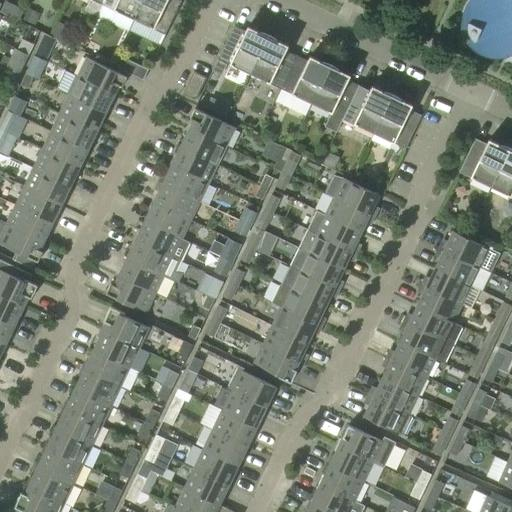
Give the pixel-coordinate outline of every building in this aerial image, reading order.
[(89,0),(85,10),(97,15),(102,5),(104,0),(89,0)] [(104,0),(102,5),(133,20),(142,0),(104,0)] [(142,0),(133,20),(165,35),(178,7),(167,1),(167,0),(142,0)] [(462,18),(461,29),(465,40),(473,48),(477,51),(482,54),(487,56),(492,57),(497,57),(504,56),(506,62),(508,61),(511,62),(511,0),(470,0),(469,2),(466,6),(464,11),(462,18)] [(28,9),(22,19),(33,25),(38,14),(28,9)] [(218,60),(217,62),(224,66),(225,63),(249,74),(268,36),(247,26),(243,36),(231,31),(218,59),(218,60)] [(45,34),(39,44),(47,48),(52,37),(45,34)] [(268,36),(249,74),(280,89),(294,61),(283,56),(288,46),(268,36)] [(25,41),(20,52),(28,55),(33,44),(25,41)] [(15,49),(6,68),(18,74),(28,55),(20,52),(15,49)] [(25,74),(32,78),(37,80),(46,62),(34,56),(25,74)] [(294,61),(280,89),(311,104),(330,66),(309,56),(305,66),(294,61)] [(86,57),(77,76),(114,94),(118,85),(122,87),(127,77),(86,57)] [(123,57),(117,68),(142,80),(148,70),(123,57)] [(330,66),(311,104),(331,114),(325,128),(336,133),(342,119),(356,91),(345,86),(350,76),(330,66)] [(193,72),(182,94),(195,100),(206,78),(193,72)] [(25,74),(20,85),(27,89),(32,78),(25,74)] [(77,76),(68,95),(105,113),(114,94),(77,76)] [(7,80),(2,91),(9,94),(14,83),(7,80)] [(356,91),(342,119),(373,134),(392,96),(371,86),(367,96),(356,91)] [(2,91),(0,94),(0,103),(4,105),(9,94),(2,91)] [(68,95),(59,113),(96,131),(105,113),(68,95)] [(392,96),(373,134),(405,149),(418,121),(407,115),(412,105),(392,96)] [(14,97),(8,111),(15,115),(18,116),(25,102),(14,97)] [(231,108),(224,104),(219,115),(226,119),(231,108)] [(193,120),(188,129),(226,147),(235,128),(194,108),(189,119),(193,120)] [(8,111),(2,122),(10,126),(15,115),(8,111)] [(59,113),(50,132),(88,149),(96,131),(59,113)] [(188,129),(180,147),(217,165),(226,147),(188,129)] [(50,132),(42,150),(79,168),(88,149),(50,132)] [(472,144),(459,172),(490,188),(508,149),(488,140),(483,150),(472,144)] [(279,145),(273,156),(281,160),(287,149),(279,145)] [(180,147),(171,166),(208,184),(217,165),(180,147)] [(511,151),(508,149),(490,188),(511,197),(511,151)] [(42,150),(33,168),(70,186),(79,168),(42,150)] [(289,158),(282,172),(290,176),(297,162),(289,158)] [(171,166),(162,184),(199,202),(208,184),(171,166)] [(33,168),(24,187),(61,205),(70,186),(33,168)] [(282,172),(275,186),(283,190),(290,176),(282,172)] [(264,174),(259,185),(267,189),(272,178),(264,174)] [(325,193),(333,197),(369,214),(378,195),(342,178),(333,175),(325,193)] [(162,184),(153,203),(190,220),(199,202),(162,184)] [(259,185),(254,196),(262,200),(267,189),(259,185)] [(24,187),(15,205),(52,223),(61,205),(24,187)] [(271,195),(264,209),(272,213),(279,199),(271,195)] [(333,197),(324,215),(360,233),(369,214),(333,197)] [(153,203),(144,221),(181,239),(190,220),(153,203)] [(15,205),(6,223),(43,241),(52,223),(15,205)] [(264,209),(257,223),(266,227),(272,213),(264,209)] [(247,211),(241,222),(250,226),(255,215),(247,211)] [(316,211),(307,230),(352,251),(360,233),(324,215),(316,211)] [(144,221),(135,239),(181,261),(189,243),(181,239),(144,221)] [(241,222),(236,233),(244,237),(250,226),(241,222)] [(6,223),(0,236),(0,243),(16,251),(12,259),(30,268),(34,260),(38,262),(42,252),(39,250),(43,241),(6,223)] [(307,230),(298,248),(343,269),(352,251),(307,230)] [(253,231),(246,245),(255,249),(261,235),(253,231)] [(452,231),(443,250),(479,267),(488,248),(452,231)] [(135,239),(127,258),(164,275),(178,283),(182,275),(175,272),(181,261),(135,239)] [(246,245),(240,259),(248,263),(255,249),(246,245)] [(229,248),(224,259),(232,263),(237,252),(229,248)] [(298,248),(290,266),(334,288),(343,269),(298,248)] [(443,250),(434,268),(470,286),(479,267),(443,250)] [(221,257),(216,268),(227,273),(232,263),(224,259),(221,257)] [(127,258),(118,276),(155,294),(164,275),(127,258)] [(0,260),(0,294),(23,306),(28,297),(31,299),(37,285),(30,282),(33,276),(0,260)] [(290,266),(281,285),(325,306),(334,288),(290,266)] [(236,268),(229,282),(237,286),(244,272),(236,268)] [(434,268),(425,287),(462,304),(470,286),(434,268)] [(214,299),(223,281),(205,272),(196,291),(206,296),(214,299)] [(110,283),(105,294),(146,313),(155,294),(118,276),(113,285),(110,283)] [(229,282),(222,296),(230,300),(237,286),(229,282)] [(272,303),(280,307),(316,325),(325,306),(281,285),(272,303)] [(425,287),(417,305),(453,322),(462,304),(425,287)] [(0,294),(0,318),(14,325),(23,306),(0,294)] [(206,296),(201,306),(209,310),(214,299),(206,296)] [(218,305),(211,319),(219,323),(226,309),(218,305)] [(417,305),(408,323),(453,345),(462,327),(453,322),(417,305)] [(501,306),(494,320),(502,324),(509,310),(501,306)] [(106,323),(103,331),(139,348),(148,328),(124,316),(125,314),(110,307),(103,321),(106,323)] [(280,307),(271,326),(307,343),(316,325),(280,307)] [(0,318),(0,342),(5,345),(14,325),(0,318)] [(211,319),(204,333),(213,337),(219,323),(211,319)] [(494,320),(488,334),(496,338),(502,324),(494,320)] [(399,342),(435,359),(444,363),(453,345),(408,323),(399,342)] [(192,325),(187,336),(195,340),(200,329),(192,325)] [(271,326),(263,344),(299,361),(307,343),(271,326)] [(511,331),(507,329),(500,342),(509,346),(511,338),(511,331)] [(103,331),(93,350),(129,367),(139,348),(103,331)] [(183,341),(177,355),(186,359),(192,345),(183,341)] [(399,342),(390,360),(426,377),(435,359),(399,342)] [(483,343),(477,357),(485,361),(492,347),(483,343)] [(263,344),(253,363),(279,375),(278,377),(290,383),(296,371),(295,370),(299,361),(263,344)] [(93,350),(84,369),(120,387),(129,367),(93,350)] [(496,352),(489,366),(497,369),(504,356),(496,352)] [(193,357),(187,370),(196,374),(202,362),(193,357)] [(477,357),(470,371),(478,375),(485,361),(477,357)] [(390,360),(381,379),(417,396),(426,377),(390,360)] [(489,366),(483,379),(491,383),(497,369),(489,366)] [(84,369),(75,389),(111,406),(120,387),(84,369)] [(169,370),(163,383),(172,388),(178,374),(169,370)] [(187,370),(181,382),(190,387),(196,374),(187,370)] [(232,389),(231,391),(265,407),(275,387),(241,370),(232,389)] [(381,379),(372,397),(408,414),(417,396),(381,379)] [(466,380),(459,394),(467,397),(474,383),(466,380)] [(163,383),(157,397),(165,401),(172,388),(163,383)] [(225,386),(216,404),(223,408),(221,410),(256,427),(265,407),(231,391),(232,389),(225,386)] [(75,389),(65,408),(101,426),(111,406),(75,389)] [(478,389),(472,402),(480,406),(486,393),(478,389)] [(459,394),(453,408),(461,412),(467,397),(459,394)] [(174,396),(168,408),(178,413),(184,400),(174,396)] [(372,397),(362,419),(384,429),(386,427),(403,435),(412,416),(408,414),(372,397)] [(472,402),(465,416),(474,420),(480,406),(472,402)] [(65,408),(56,428),(92,445),(101,426),(65,408)] [(168,408),(162,421),(172,425),(178,413),(168,408)] [(151,409),(144,422),(153,426),(159,413),(151,409)] [(221,410),(212,430),(247,446),(256,427),(221,410)] [(449,416),(442,430),(450,434),(457,420),(449,416)] [(144,422),(138,436),(147,440),(153,426),(144,422)] [(338,446),(373,462),(386,468),(398,444),(383,437),(381,441),(348,425),(338,446)] [(461,426),(454,439),(462,443),(469,430),(461,426)] [(56,428),(46,447),(82,465),(92,445),(56,428)] [(212,430),(203,449),(237,466),(247,446),(212,430)] [(442,430),(435,444),(443,448),(450,434),(442,430)] [(156,435),(150,447),(159,452),(165,439),(156,435)] [(454,439),(448,453),(456,456),(462,443),(454,439)] [(338,446),(329,465),(363,482),(373,462),(338,446)] [(46,447),(37,467),(73,484),(82,465),(46,447)] [(150,447),(144,460),(153,464),(159,452),(150,447)] [(132,448),(126,461),(134,465),(141,452),(132,448)] [(203,449),(193,468),(228,485),(237,466),(203,449)] [(126,461),(119,474),(128,479),(134,465),(126,461)] [(511,464),(507,463),(498,482),(511,487),(511,464)] [(329,465),(319,484),(354,501),(363,482),(329,465)] [(37,467),(28,486),(64,504),(73,484),(37,467)] [(193,468),(184,488),(219,505),(228,485),(193,468)] [(421,470),(415,483),(425,487),(431,475),(421,470)] [(137,474),(131,486),(140,491),(146,478),(137,474)] [(435,480),(429,494),(437,497),(443,484),(435,480)] [(415,483),(410,495),(419,500),(425,487),(415,483)] [(319,484),(310,504),(326,511),(348,511),(354,501),(319,484)] [(21,492),(14,507),(23,511),(59,511),(64,504),(28,486),(24,494),(21,492)] [(131,486),(125,499),(134,503),(140,491),(131,486)] [(113,487),(107,500),(116,504),(122,491),(113,487)] [(184,488),(175,507),(184,511),(215,511),(219,505),(184,488)] [(429,494),(422,507),(430,511),(437,497),(429,494)] [(487,496),(479,511),(511,511),(511,507),(510,507),(487,496)] [(107,500),(101,511),(111,511),(116,504),(107,500)]
